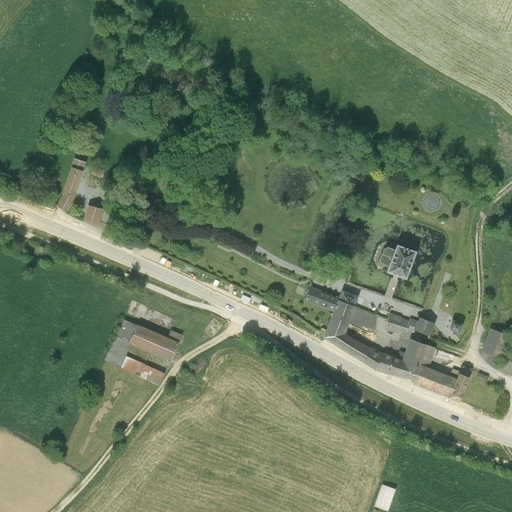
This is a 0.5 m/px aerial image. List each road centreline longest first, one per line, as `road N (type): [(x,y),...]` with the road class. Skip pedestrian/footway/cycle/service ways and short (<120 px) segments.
road 1 (tertiary): [(0,215),(265,330),(371,391),(511,453)]
road 2 (track): [(254,325),(203,365),(71,511)]
road 3 (track): [(476,363),(489,318),(486,241),(511,205)]
